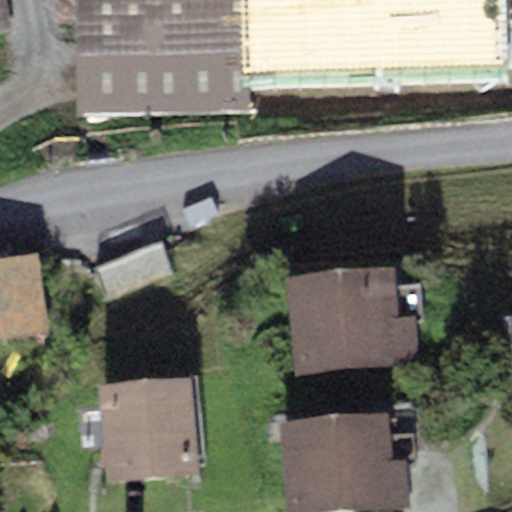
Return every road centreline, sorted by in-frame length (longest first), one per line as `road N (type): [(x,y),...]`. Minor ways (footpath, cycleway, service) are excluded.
road 1 (unclassified): [(511,144),(154,182),(0,214)]
road 2 (track): [(511,55),(374,62),(330,40),(316,0)]
